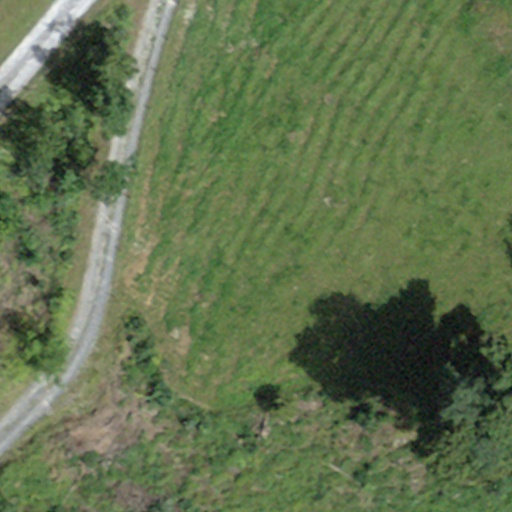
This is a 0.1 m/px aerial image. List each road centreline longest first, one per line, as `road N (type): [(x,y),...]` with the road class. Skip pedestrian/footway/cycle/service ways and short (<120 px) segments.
road 1 (track): [(0,440),(56,400),(84,357),(164,0)]
road 2 (track): [(0,91),(80,0)]
